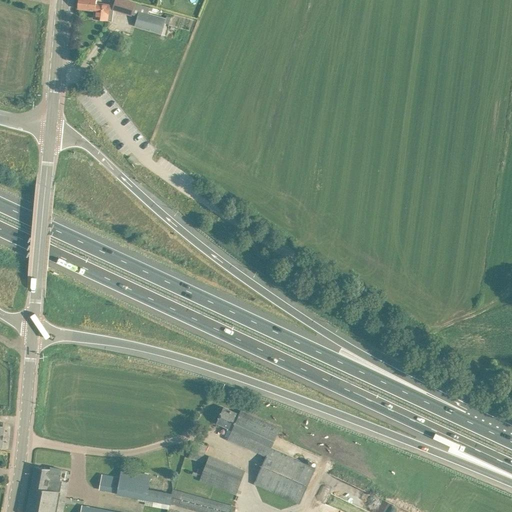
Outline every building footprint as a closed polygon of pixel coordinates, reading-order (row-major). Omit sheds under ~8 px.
[(96,0),(79,0),(78,8),(95,10),(94,18),(107,20),(109,4),(96,3),(96,0)] [(131,15),(131,14),(138,16),(135,26),(161,33),(165,18),(148,13),(149,8),(141,5),(123,0),(115,0),(113,9),(131,15)] [(216,423),(225,427),(233,430),(228,439),(252,449),(251,451),(266,458),(254,483),(299,503),(315,467),(271,448),(276,437),(280,428),(241,411),(239,414),(223,407),(216,423)] [(194,441),(189,458),(202,462),(207,445),(194,441)] [(246,469),(209,455),(199,481),(236,495),(246,469)] [(26,511),(56,511),(62,480),(61,479),(62,469),(55,468),(50,467),(50,469),(35,466),(26,511)] [(100,489),(117,492),(116,494),(139,498),(170,504),(170,503),(172,493),(148,489),(151,475),(121,470),(120,478),(102,475),(100,489)] [(172,493),(170,503),(201,511),(233,511),(235,507),(173,490),(172,493)]
